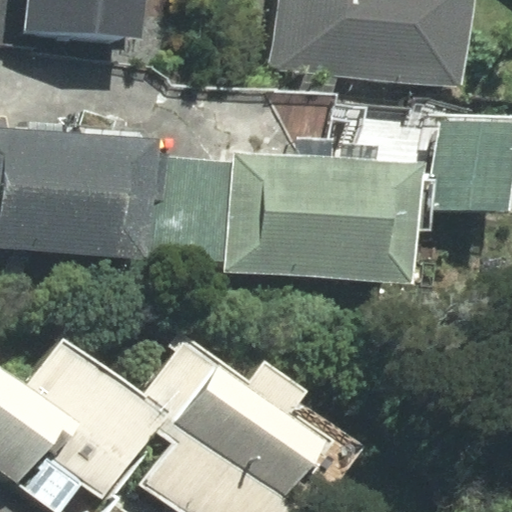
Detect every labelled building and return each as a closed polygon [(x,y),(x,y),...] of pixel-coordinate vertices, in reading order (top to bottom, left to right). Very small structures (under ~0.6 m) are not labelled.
[(148,0),(17,0),(12,42),(140,60),(148,0)] [(275,0),(265,72),(453,99),(467,0),(275,0)] [(510,126),(429,122),(425,213),(507,216),(510,126)] [(151,149),(0,134),(0,252),(139,266),(151,149)] [(224,170),(165,164),(155,263),(397,287),(408,176),(237,159),(224,170)] [(235,391),(172,348),(140,395),(176,420),(160,444),(166,448),(137,491),(167,511),(283,511),(327,451),(284,421),(302,396),(254,363),(235,391)] [(159,426),(53,349),(21,393),(0,377),(0,478),(49,511),(65,511),(85,495),(101,506),(159,426)]
